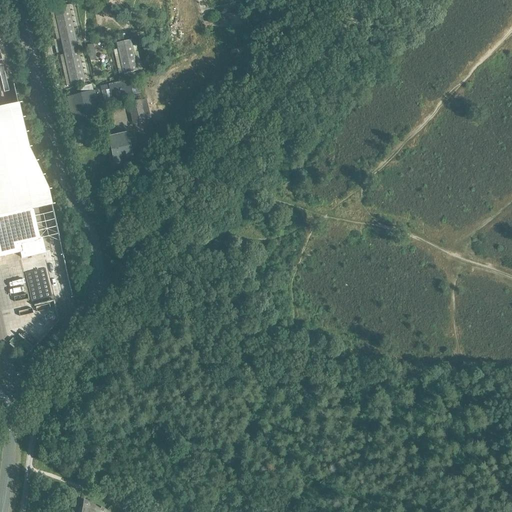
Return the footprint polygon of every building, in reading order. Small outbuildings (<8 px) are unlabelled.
[(73,0),(74,2),(73,5),(80,35),(102,29),(103,33),(102,33),(105,46),(149,35),(145,18),(146,18),(144,12),(149,11),(148,4),(143,6),(142,3),(147,2),(146,0),(125,0),(97,7),(94,0),(73,0)] [(65,5),(51,9),(47,10),(54,40),(58,40),(61,54),(57,55),(64,86),(68,85),(82,82),(87,81),(80,51),(75,52),(72,36),(77,35),(70,5),(66,6),(65,5)] [(137,48),(133,49),(131,43),(117,46),(118,52),(115,53),(120,77),(124,76),(124,77),(138,73),(142,72),(137,48)] [(129,80),(128,80),(101,86),(102,90),(106,90),(109,100),(112,99),(112,101),(113,101),(113,104),(133,99),(132,97),(133,97),(132,95),(136,94),(133,79),(129,80)] [(102,117),(96,85),(64,93),(67,107),(62,108),(69,136),(77,134),(75,123),(102,117)] [(146,99),(130,103),(135,123),(144,121),(143,115),(149,114),(146,99)] [(0,155),(3,155),(11,189),(26,185),(19,152),(9,154),(2,125),(0,125),(0,155)] [(109,139),(114,159),(119,158),(120,164),(133,161),(127,134),(109,139)] [(0,312),(32,305),(52,300),(55,300),(72,296),(63,256),(48,190),(0,201),(0,312)] [(106,511),(101,508),(100,508),(95,505),(94,507),(83,500),(83,503),(81,511),(106,511)]
